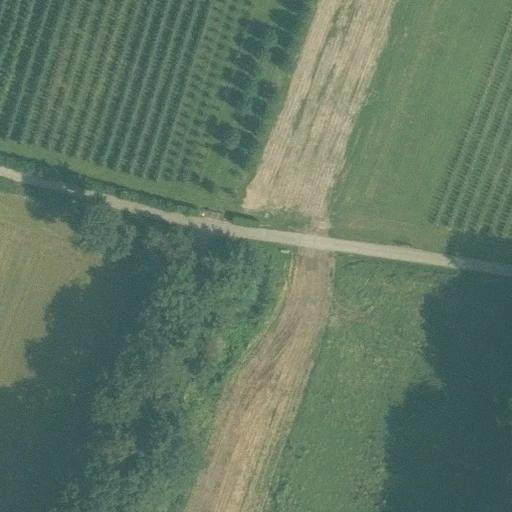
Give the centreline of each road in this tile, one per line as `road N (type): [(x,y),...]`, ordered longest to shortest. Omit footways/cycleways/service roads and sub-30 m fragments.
road 1 (unclassified): [(511,268),(136,208),(0,166)]
road 2 (track): [(89,511),(196,215)]
